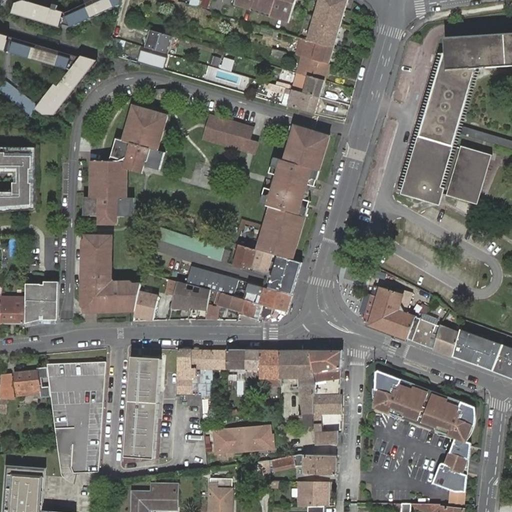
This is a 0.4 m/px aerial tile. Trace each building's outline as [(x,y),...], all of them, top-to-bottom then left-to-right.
[(92,0),(64,14),(24,2),(16,5),(12,15),(61,31),(62,27),(69,29),(121,6),(122,0),(92,0)] [(207,9),(209,0),(201,0),(200,7),(207,9)] [(297,0),(236,0),(234,7),(289,24),(297,0)] [(335,48),(349,0),(319,0),(307,39),(335,48)] [(173,36),(150,30),(145,46),(167,53),(173,36)] [(0,47),(76,68),(63,86),(59,85),(42,109),(50,115),(60,115),(100,61),(0,31),(0,47)] [(511,33),(445,37),(447,68),(440,69),(438,76),(425,116),(404,189),(403,190),(402,194),(441,205),(442,201),(444,194),(479,205),(493,155),(462,146),(462,148),(454,146),(458,134),(461,125),(477,69),(511,66),(511,33)] [(330,63),(335,48),(307,39),(302,38),(299,49),(297,48),(296,54),(303,56),(330,63)] [(298,73),(303,56),(296,54),(291,71),(298,73)] [(213,56),(211,66),(220,67),(221,57),(213,56)] [(325,80),(330,63),(303,56),(298,73),(325,80)] [(223,57),(220,68),(231,71),(234,60),(223,57)] [(293,89),(298,73),(291,71),(286,87),(287,87),(293,89)] [(320,97),(325,80),(298,73),(293,89),(320,97)] [(38,105),(6,80),(0,88),(0,90),(31,115),(38,105)] [(287,87),(286,87),(266,81),(265,87),(286,92),(287,87)] [(316,113),(320,97),(293,89),(287,87),(286,92),(283,104),(316,113)] [(157,89),(158,98),(168,98),(168,89),(157,89)] [(133,163),(144,166),(161,171),(165,152),(159,150),(169,116),(135,105),(124,141),(117,138),(110,162),(92,162),(91,197),(83,197),(82,216),(98,216),(98,224),(116,225),(116,216),(131,216),(132,198),(124,198),(125,168),(126,169),(127,165),(133,163)] [(202,121),(210,124),(213,115),(205,113),(202,121)] [(251,140),(252,136),(242,133),(243,128),(253,130),(254,127),(213,115),(210,124),(207,137),(248,150),(251,140)] [(511,139),(461,125),(458,134),(511,149),(511,139)] [(292,249),(297,250),(310,207),(306,207),(305,203),(310,181),(315,178),(318,179),(331,136),(296,126),(286,160),(276,157),(274,166),(277,166),(279,172),(273,193),(269,196),(265,194),(262,204),(272,207),(265,226),(259,249),(274,254),(279,255),(290,258),(292,249)] [(242,133),(252,136),(253,130),(243,128),(242,133)] [(259,142),(251,140),(248,150),(257,152),(259,142)] [(42,146),(0,145),(0,170),(25,170),(25,192),(0,193),(0,211),(41,209),(42,146)] [(142,173),(144,166),(133,163),(127,165),(126,169),(142,173)] [(159,242),(221,259),(224,246),(162,229),(159,242)] [(140,292),(141,285),(132,285),(130,283),(113,282),(110,279),(110,262),(107,259),(107,253),(110,249),(110,235),(84,235),(84,239),(81,243),(81,264),(83,267),(83,275),(80,278),(79,301),(82,305),(85,305),(87,303),(95,303),(95,310),(110,310),(112,308),(119,307),(122,311),(135,311),(140,292)] [(242,270),(267,277),(269,271),(274,254),(259,249),(248,246),(241,244),(236,265),(242,267),(242,270)] [(269,271),(274,272),(279,255),(274,254),(269,271)] [(294,291),(303,262),(294,259),(290,258),(279,255),(274,272),(271,283),(269,288),(293,295),(294,291)] [(288,311),(293,295),(269,288),(200,270),(191,267),(186,283),(219,292),(243,299),(262,304),(288,311)] [(177,281),(168,278),(164,292),(173,294),(177,281)] [(27,284),(26,323),(59,320),(60,280),(55,280),(45,280),(45,284),(39,284),(27,284)] [(179,284),(176,299),(198,304),(206,305),(209,290),(201,289),(179,284)] [(370,325),(408,339),(416,317),(404,312),(401,305),(404,294),(382,287),(379,296),(370,325)] [(135,311),(134,315),(152,319),(157,297),(140,292),(135,311)] [(240,311),(243,299),(219,292),(216,304),(240,311)] [(371,294),(363,321),(370,325),(379,296),(371,294)] [(2,300),(2,323),(24,323),(25,296),(3,296),(2,300)] [(259,317),(262,304),(243,299),(240,311),(239,313),(259,317)] [(454,357),(460,333),(441,326),(436,325),(421,319),(413,341),(434,349),(454,357)] [(459,358),(482,366),(485,357),(488,358),(494,339),(469,330),(459,358)] [(193,349),(179,349),(179,373),(178,378),(178,393),(192,393),(192,383),(214,383),(214,369),(214,349),(193,349)] [(228,350),(214,349),(214,369),(228,369),(228,350)] [(246,350),(228,350),(228,369),(246,369),(246,350)] [(262,350),(246,350),(246,369),(262,369),(262,350)] [(282,351),(262,350),(262,369),(262,378),(278,378),(277,385),(282,386),(282,378),(282,351)] [(342,370),(343,350),(311,351),(315,373),(316,379),(316,380),(326,376),(330,370),(329,395),(342,395),(342,378),(342,377),(342,370)] [(315,373),(311,351),(282,351),(282,378),(300,379),(310,379),(315,379),(316,380),(316,379),(315,373)] [(162,359),(133,357),(126,457),(155,459),(162,359)] [(99,475),(107,365),(53,364),(51,391),(59,448),(63,473),(99,475)] [(39,371),(16,372),(18,396),(41,393),(41,398),(51,397),(51,391),(48,367),(39,368),(39,371)] [(456,490),(466,491),(469,465),(476,407),(449,397),(447,400),(416,388),(417,385),(377,370),(375,406),(404,416),(405,413),(436,425),(435,428),(456,436),(448,457),(446,463),(442,462),(434,482),(453,489),(456,490)] [(0,419),(6,420),(7,398),(15,397),(12,374),(1,375),(0,395),(0,419)] [(316,380),(304,380),(303,426),(316,426),(316,380)] [(447,400),(449,397),(417,385),(416,388),(447,400)] [(200,406),(203,406),(202,395),(189,394),(188,405),(200,406)] [(327,444),(342,443),(342,432),(326,432),(324,423),(322,413),(343,412),(343,395),(342,395),(329,395),(315,395),(316,405),(316,413),(316,423),(319,423),(319,444),(327,444)] [(215,418),(215,413),(203,414),(204,423),(215,418)] [(404,416),(435,428),(436,425),(405,413),(404,416)] [(276,425),(215,430),(217,453),(278,448),(276,425)] [(305,466),(305,474),(337,474),(338,458),(305,457),(306,454),(301,454),(281,458),(271,460),(271,468),(279,468),(278,466),(284,466),(291,464),(295,460),(296,466),(305,466)] [(269,477),(269,460),(260,461),(260,477),(269,477)] [(9,466),(5,511),(42,511),(46,470),(9,466)] [(218,482),(211,482),(210,511),(232,511),(233,476),(218,476),(218,482)] [(330,482),(300,481),(298,507),(309,506),(324,506),(325,491),(329,491),(330,482)] [(133,491),(132,511),(146,511),(147,507),(180,507),(181,484),(153,483),(153,492),(133,491)] [(451,504),(465,504),(466,491),(456,490),(453,489),(451,504)] [(435,506),(436,503),(412,503),(411,509),(435,511),(435,506)]
